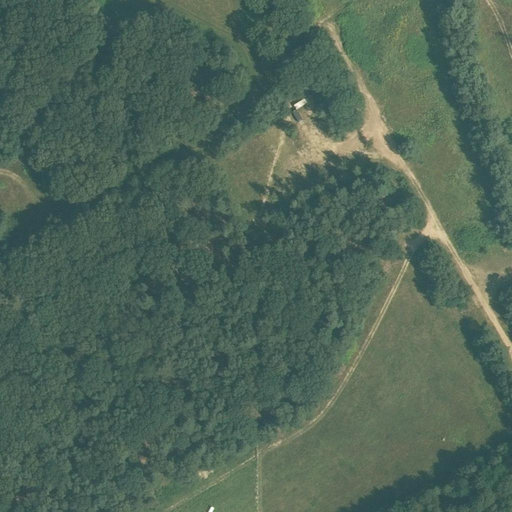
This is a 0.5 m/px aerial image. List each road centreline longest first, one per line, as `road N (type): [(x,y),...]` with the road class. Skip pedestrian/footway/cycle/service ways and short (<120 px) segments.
road 1 (track): [(158,511),(299,427),(330,399),(429,219),(321,25)]
road 2 (track): [(255,455),(260,304),(245,236),(199,144)]
road 3 (track): [(267,76),(211,138),(0,248)]
road 4 (track): [(511,352),(429,219)]
road 5 (track): [(394,0),(321,25),(267,76)]
